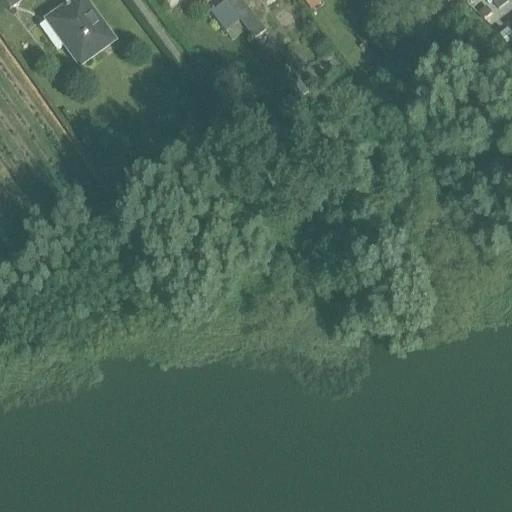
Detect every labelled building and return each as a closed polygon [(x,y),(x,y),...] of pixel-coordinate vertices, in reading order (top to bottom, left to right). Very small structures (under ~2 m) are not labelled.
[(27,0),(3,0),(3,1),(11,12),(27,0)] [(45,25),(40,29),(58,53),(63,49),(80,72),(119,45),(86,0),(74,0),(44,22),(45,25)] [(230,0),(225,4),(240,23),(260,49),(272,40),(241,0),(230,0)] [(320,0),(302,0),(312,13),(323,4),(320,0)] [(511,10),(504,1),(494,9),(505,25),(511,20),(511,10)] [(240,23),(225,4),(224,4),(223,3),(216,9),(217,10),(211,14),(233,43),(245,34),(239,24),(240,23)] [(411,3),(392,8),(396,23),(402,21),(415,18),(411,3)] [(511,33),(509,30),(499,38),(508,48),(511,45),(511,33)] [(83,122),(72,129),(82,144),(93,136),(83,122)]
